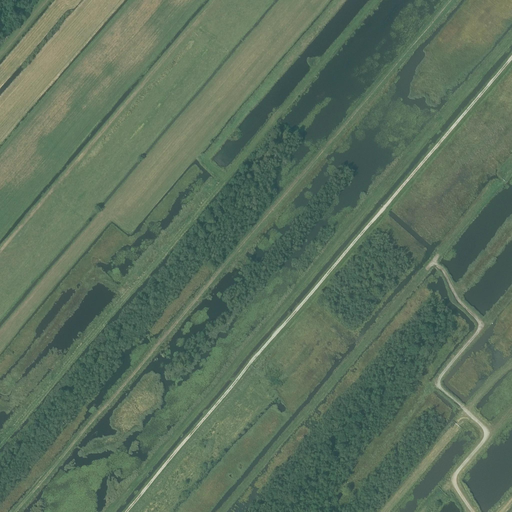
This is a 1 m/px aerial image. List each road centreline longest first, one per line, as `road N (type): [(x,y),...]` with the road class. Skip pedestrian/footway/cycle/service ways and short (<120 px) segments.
road 1 (track): [(511,57),(125,511)]
road 2 (track): [(511,170),(353,357)]
road 3 (track): [(433,262),(481,324),(439,378),(467,411)]
